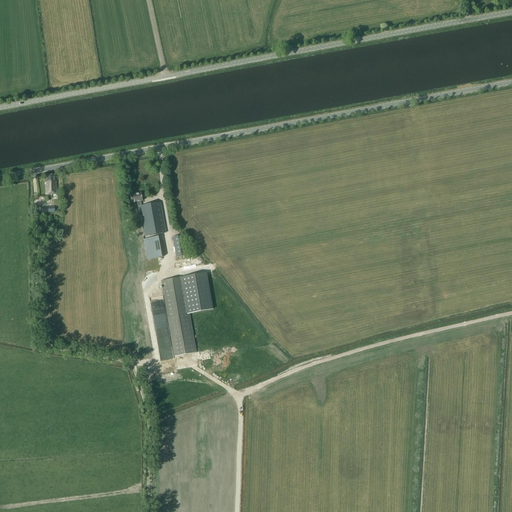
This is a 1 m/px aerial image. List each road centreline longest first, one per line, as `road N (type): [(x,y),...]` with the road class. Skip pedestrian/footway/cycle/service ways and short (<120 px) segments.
road 1 (tertiary): [(0,107),(511,11)]
road 2 (tertiary): [(0,177),(511,81)]
road 3 (unknown): [(158,147),(169,245),(135,348),(153,424)]
